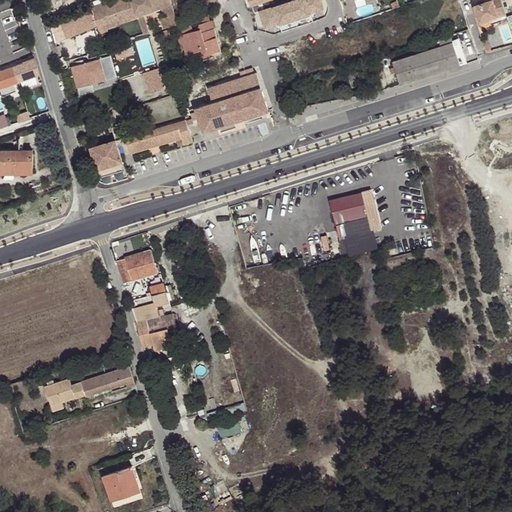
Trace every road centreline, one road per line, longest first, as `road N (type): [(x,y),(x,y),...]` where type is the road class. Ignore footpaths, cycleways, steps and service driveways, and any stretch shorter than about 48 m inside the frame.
road 1 (primary): [(100,227),(511,96)]
road 2 (unclassified): [(100,227),(180,511)]
road 3 (residential): [(27,0),(86,201)]
road 4 (residential): [(286,135),(259,46),(337,19),(331,0)]
